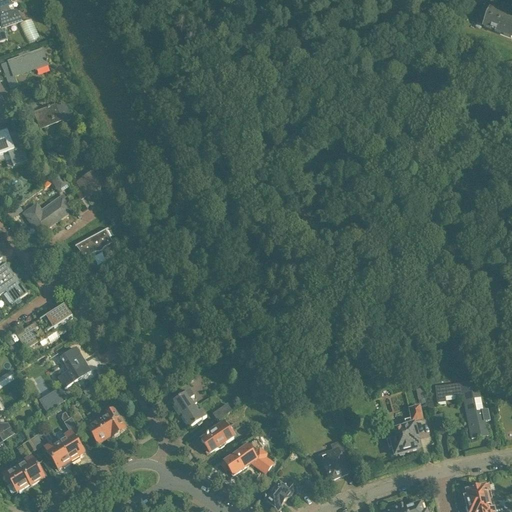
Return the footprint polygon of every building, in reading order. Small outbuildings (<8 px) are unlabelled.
[(0,43),(7,41),(6,36),(5,27),(22,21),(17,12),(16,12),(11,13),(9,8),(12,7),(10,0),(0,3),(0,43)] [(483,27),(511,38),(511,35),(511,17),(484,7),(479,18),(486,20),(483,27)] [(42,51),(19,59),(2,65),(10,89),(17,86),(14,78),(36,70),(36,71),(48,67),(42,51)] [(511,74),(502,78),(504,86),(511,83),(511,74)] [(35,114),(37,121),(41,119),(44,129),(62,122),(63,125),(72,122),(65,102),(67,102),(66,95),(52,97),(52,100),(53,100),(56,106),(35,114)] [(15,134),(3,138),(1,133),(0,133),(0,156),(6,155),(8,154),(13,168),(28,163),(24,153),(22,154),(19,147),(26,144),(22,134),(16,136),(15,134)] [(74,178),(69,183),(77,194),(82,190),(88,199),(108,185),(97,170),(78,183),(74,178)] [(58,174),(51,179),(56,185),(63,180),(58,174)] [(37,206),(25,215),(39,235),(72,212),(63,200),(43,214),(37,206)] [(87,259),(114,245),(107,232),(111,230),(110,229),(74,248),(74,249),(81,246),(87,259)] [(6,264),(0,268),(0,289),(3,294),(6,292),(14,304),(11,306),(12,306),(28,295),(6,264)] [(53,312),(28,328),(23,331),(24,333),(17,337),(26,351),(39,343),(40,344),(46,341),(46,342),(48,340),(56,334),(58,338),(66,333),(62,327),(73,320),(65,308),(55,314),(53,312)] [(69,373),(58,379),(65,390),(91,374),(76,350),(60,360),(69,373)] [(12,372),(0,379),(0,390),(17,380),(12,372)] [(482,412),(480,399),(477,383),(435,388),(437,404),(446,403),(445,398),(463,396),(469,425),(470,430),(472,440),(487,437),(485,423),(490,422),(488,410),(482,412)] [(88,400),(98,393),(94,386),(84,393),(88,400)] [(64,404),(56,391),(38,402),(46,415),(64,404)] [(195,408),(191,402),(194,400),(190,393),(173,403),(182,417),(195,408)] [(227,405),(213,415),(218,423),(233,413),(227,405)] [(195,408),(182,417),(190,430),(197,425),(199,427),(202,424),(201,423),(207,419),(202,412),(201,413),(197,407),(195,408)] [(405,422),(407,428),(388,433),(395,457),(419,450),(417,443),(419,443),(413,423),(423,421),(420,408),(409,410),(411,421),(405,422)] [(100,420),(113,440),(126,432),(114,411),(113,412),(112,410),(107,413),(108,415),(100,420)] [(78,428),(84,424),(98,447),(111,438),(112,441),(113,440),(100,420),(99,417),(93,421),(94,423),(90,426),(87,422),(84,424),(78,414),(71,419),(78,428)] [(447,432),(444,414),(435,416),(438,434),(447,432)] [(58,443),(72,465),(80,460),(79,458),(84,455),(73,438),(80,434),(71,420),(65,424),(71,434),(65,438),(58,443)] [(0,437),(3,443),(5,442),(15,436),(8,425),(0,424),(0,437)] [(208,438),(201,442),(204,446),(202,448),(207,456),(209,455),(210,456),(234,440),(228,431),(230,430),(226,424),(207,436),(208,438)] [(36,438),(30,441),(37,451),(43,447),(37,437),(36,438)] [(72,465),(58,443),(56,440),(49,444),(51,447),(45,451),(58,471),(63,468),(64,470),(72,465)] [(30,442),(23,446),(29,456),(36,452),(30,442)] [(9,453),(3,443),(0,444),(0,453),(1,454),(3,457),(9,453)] [(332,446),(334,452),(326,456),(329,462),(324,464),(327,470),(332,483),(348,476),(340,455),(344,453),(340,443),(332,446)] [(225,465),(222,467),(225,473),(229,470),(233,477),(252,465),(266,475),(273,466),(266,461),(267,456),(260,451),(256,454),(251,446),(225,464),(225,465)] [(18,468),(29,486),(31,488),(44,480),(31,459),(18,468)] [(29,486),(18,468),(2,477),(8,485),(10,484),(17,494),(29,486)] [(279,485),(271,495),(270,494),(265,501),(277,511),(278,511),(295,493),(297,495),(301,490),(292,483),(286,490),(279,485)] [(492,500),(490,493),(494,492),(493,486),(479,489),(479,488),(471,490),(472,491),(466,492),(467,498),(465,499),(466,506),(492,500)] [(492,500),(466,506),(467,511),(509,511),(505,511),(504,508),(499,507),(495,508),(494,508),(492,500)]
